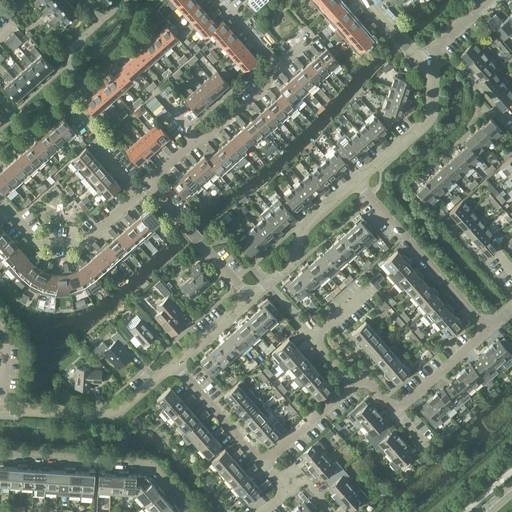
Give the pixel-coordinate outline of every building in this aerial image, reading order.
[(51,9),(56,15),(70,3),(72,0),(36,0),(32,3),(36,7),(43,0),(48,6),(40,12),(44,16),(51,9)] [(183,0),(177,6),(184,14),(197,2),(194,0),(183,0)] [(324,0),(319,5),(326,13),(339,1),(337,0),(324,0)] [(326,13),(332,20),(346,9),(339,1),(326,13)] [(184,14),(190,22),(204,10),(197,2),(184,14)] [(70,3),(56,15),(48,21),(52,25),(59,18),(64,24),(78,12),(80,9),(79,7),(78,8),(76,6),(74,8),(70,3)] [(332,20),(339,28),(352,17),(346,9),(332,20)] [(190,22),(197,29),(210,18),(204,10),(190,22)] [(511,20),(509,16),(503,22),(495,13),(486,22),(503,41),(509,35),(511,38),(511,20)] [(339,28),(346,36),(359,24),(352,17),(339,28)] [(204,38),(210,33),(210,32),(217,26),(217,25),(210,18),(197,29),(204,38)] [(210,33),(217,40),(230,28),(222,20),(217,25),(217,26),(210,32),(210,33)] [(346,36),(353,44),(366,32),(359,24),(346,36)] [(167,26),(159,33),(171,46),(179,39),(167,26)] [(217,40),(223,48),(236,36),(230,28),(217,40)] [(366,32),(353,44),(360,51),(373,40),(366,32)] [(14,33),(9,37),(17,46),(22,42),(14,33)] [(159,33),(152,40),(163,53),(171,46),(159,33)] [(223,48),(230,55),(243,44),(236,36),(223,48)] [(17,46),(9,37),(4,41),(13,50),(17,46)] [(152,40),(144,47),(155,60),(163,53),(152,40)] [(460,53),(468,62),(481,50),(473,41),(460,53)] [(230,55),(237,63),(250,52),(243,44),(230,55)] [(37,58),(32,62),(43,76),(46,79),(48,77),(47,76),(49,74),(47,72),(53,67),(41,54),(34,46),(30,50),(37,58)] [(144,47),(136,53),(148,66),(155,60),(144,47)] [(318,55),(332,71),(340,64),(326,48),(318,55)] [(468,62),(475,71),(489,59),(481,50),(468,62)] [(250,52),(237,63),(244,71),(257,59),(250,52)] [(136,53),(128,60),(140,73),(148,66),(136,53)] [(28,65),(23,70),(34,84),(37,86),(39,85),(38,84),(40,82),(38,80),(43,76),(32,62),(25,54),(21,58),(28,65)] [(311,62),(324,78),(332,71),(318,55),(311,62)] [(479,82),(479,83),(496,68),(489,59),(475,71),(482,79),(479,82)] [(120,67),(122,69),(132,80),(133,80),(140,73),(128,60),(120,67)] [(19,73),(14,78),(25,92),(28,94),(30,93),(29,92),(31,90),(29,88),(34,84),(23,70),(16,62),(12,66),(19,73)] [(303,69),(317,85),(324,78),(311,62),(303,69)] [(479,83),(487,91),(500,79),(493,71),(497,68),(496,68),(479,83)] [(122,69),(115,76),(126,89),(134,81),(133,80),(132,80),(122,69)] [(295,76),(309,91),(317,85),(303,69),(295,76)] [(25,92),(14,78),(7,70),(3,74),(10,81),(4,86),(16,100),(16,99),(19,102),(21,101),(20,100),(22,98),(20,96),(25,92)] [(217,71),(209,78),(221,91),(229,84),(217,71)] [(394,75),(390,87),(408,93),(410,85),(415,87),(417,83),(401,78),(402,76),(397,74),(396,76),(394,75)] [(115,76),(107,82),(118,95),(126,89),(115,76)] [(288,82),(301,98),(309,91),(295,76),(288,82)] [(209,78),(201,85),(213,98),(221,91),(209,78)] [(487,91),(494,100),(508,88),(500,79),(487,91)] [(107,82),(99,89),(111,102),(118,95),(107,82)] [(294,105),(294,104),(301,98),(288,82),(280,89),(283,93),(294,105)] [(201,85),(194,92),(205,105),(213,98),(201,85)] [(390,87),(387,98),(409,105),(410,102),(405,100),(408,93),(390,87)] [(511,93),(508,88),(494,100),(502,109),(511,100),(511,93)] [(99,89),(91,96),(103,109),(111,102),(99,89)] [(205,105),(194,92),(185,99),(197,112),(205,105)] [(276,100),(289,115),(298,108),(294,104),(294,105),(283,93),(276,100)] [(103,109),(91,96),(84,103),(95,116),(103,109)] [(409,105),(387,98),(383,109),(385,110),(383,115),(391,118),(392,112),(400,115),(403,106),(408,108),(409,105)] [(268,106),(279,119),(282,122),(289,115),(276,100),(268,106)] [(140,106),(133,112),(138,117),(145,111),(140,106)] [(260,113),(274,129),(277,126),(275,123),(279,119),(268,106),(260,113)] [(253,120),(264,132),(268,128),(271,131),(274,129),(260,113),(253,120)] [(376,116),(367,124),(382,141),(384,139),(381,135),(387,129),(376,116)] [(62,118),(54,125),(65,138),(70,134),(73,137),(76,134),(62,118)] [(491,118),(482,125),(494,139),(503,131),(491,118)] [(245,126),(259,142),(267,135),(264,132),(253,120),(245,126)] [(157,123),(150,130),(161,143),(169,136),(157,123)] [(367,124),(358,131),(370,145),(376,139),(380,143),(382,141),(367,124)] [(52,128),(47,132),(60,148),(64,145),(61,142),(65,138),(54,125),(52,128)] [(482,125),(473,133),(485,146),(494,139),(482,125)] [(237,133),(249,146),(253,142),(256,145),(259,142),(245,126),(237,133)] [(150,130),(142,137),(153,150),(161,143),(150,130)] [(358,131),(350,138),(349,139),(365,156),(367,154),(364,150),(370,145),(358,131)] [(47,132),(39,139),(50,152),(55,148),(57,151),(60,148),(47,132)] [(230,140),(244,156),(247,153),(244,150),(249,146),(237,133),(230,140)] [(473,133),(465,141),(480,158),(480,157),(477,154),(485,146),(473,133)] [(349,139),(350,138),(346,134),(337,143),(340,146),(352,160),(359,154),(362,158),(365,156),(349,139)] [(142,137),(134,144),(146,157),(153,150),(142,137)] [(39,139),(31,145),(45,161),(53,154),(50,152),(39,139)] [(222,147),(236,162),(244,156),(230,140),(222,147)] [(468,145),(459,152),(471,165),(480,158),(465,141),(464,141),(468,145)] [(146,157),(134,144),(126,151),(138,164),(146,157)] [(31,145),(24,152),(37,168),(45,161),(31,145)] [(70,161),(77,169),(93,156),(86,147),(70,161)] [(214,153),(228,169),(236,162),(222,147),(214,153)] [(336,150),(327,158),(342,176),(345,174),(341,170),(348,164),(336,150)] [(24,152),(16,159),(30,175),(37,168),(24,152)] [(459,152),(451,159),(463,173),(471,165),(459,152)] [(217,172),(217,173),(220,176),(228,169),(214,153),(207,160),(217,172)] [(77,169),(84,177),(100,163),(93,156),(77,169)] [(196,163),(210,179),(213,176),(217,173),(217,172),(207,160),(204,156),(196,163)] [(511,156),(500,167),(508,176),(511,172),(511,156)] [(327,158),(318,166),(330,179),(336,174),(340,178),(342,176),(327,158)] [(16,159),(8,166),(22,181),(30,175),(16,159)] [(451,159),(442,167),(454,180),(463,173),(451,159)] [(84,177),(91,185),(106,171),(100,163),(84,177)] [(188,170),(199,183),(204,179),(207,182),(210,179),(196,163),(188,170)] [(8,166),(1,172),(14,188),(22,181),(8,166)] [(318,166),(310,173),(325,191),(328,189),(324,185),(330,179),(318,166)] [(442,167),(434,174),(446,188),(454,180),(442,167)] [(182,172),(180,173),(179,175),(194,192),(202,186),(199,183),(188,170),(184,173),(184,172),(182,172)] [(91,185),(97,192),(113,179),(106,171),(91,185)] [(14,188),(1,172),(0,173),(0,188),(4,192),(6,195),(14,188)] [(310,173),(301,181),(313,194),(319,189),(323,193),(325,191),(310,173)] [(434,174),(425,182),(437,196),(446,188),(434,174)] [(179,175),(177,176),(176,177),(176,179),(177,180),(172,184),(184,196),(189,192),(191,195),(194,192),(179,175)] [(113,179),(97,192),(100,196),(103,193),(107,198),(120,187),(113,179)] [(301,181),(293,189),(308,206),(310,204),(307,200),(313,194),(301,181)] [(437,196),(425,182),(416,190),(418,191),(415,193),(426,205),(437,196)] [(308,206),(293,189),(284,196),(295,210),(302,204),(306,208),(308,206)] [(278,199),(269,207),(284,224),(290,219),(294,223),(297,220),(278,199)] [(449,212),(457,221),(470,209),(463,200),(449,212)] [(141,215),(152,228),(161,221),(145,203),(142,205),(144,209),(143,210),(144,212),(141,215)] [(84,204),(81,207),(84,211),(88,215),(95,209),(92,206),(89,209),(84,204)] [(260,214),(264,218),(279,236),(281,234),(278,229),(284,224),(269,207),(260,214)] [(457,221),(464,229),(478,218),(470,209),(457,221)] [(131,220),(144,235),(147,239),(155,232),(152,228),(141,215),(136,220),(134,218),(133,219),(130,216),(127,219),(129,222),(131,220)] [(356,224),(351,228),(363,243),(373,234),(363,224),(366,222),(361,216),(354,221),(356,224)] [(264,218),(255,226),(267,239),(273,234),(277,238),(279,236),(264,218)] [(464,229),(472,238),(486,226),(478,218),(464,229)] [(125,230),(136,242),(144,235),(131,220),(129,222),(128,223),(129,225),(125,230)] [(0,231),(0,246),(10,238),(6,233),(8,231),(6,229),(10,227),(7,223),(3,226),(5,228),(0,231)] [(255,226),(246,233),(262,251),(264,249),(261,245),(267,239),(255,226)] [(472,238),(480,247),(493,235),(486,226),(472,238)] [(343,231),(340,234),(357,253),(366,245),(363,243),(351,228),(345,233),(343,231)] [(115,235),(128,249),(136,242),(125,230),(120,234),(118,232),(116,233),(114,230),(110,233),(113,236),(115,235)] [(262,251),(246,233),(237,241),(249,255),(256,249),(260,253),(262,251)] [(338,240),(333,244),(348,261),(357,253),(340,234),(336,237),(338,240)] [(108,244),(120,257),(123,260),(131,253),(128,249),(115,235),(113,236),(111,238),(113,240),(108,244)] [(493,235),(480,247),(487,256),(501,244),(493,235)] [(0,246),(0,251),(4,257),(19,244),(18,242),(16,241),(14,242),(10,238),(0,246)] [(5,270),(8,268),(24,254),(20,249),(22,247),(21,246),(24,243),(21,239),(18,242),(19,244),(4,257),(10,263),(6,267),(5,265),(3,267),(5,270)] [(99,249),(112,264),(120,257),(108,244),(104,248),(102,246),(100,248),(97,244),(94,247),(97,251),(99,249)] [(325,247),(322,250),(338,269),(339,269),(348,261),(333,244),(327,249),(325,247)] [(92,258),(103,271),(112,264),(99,249),(97,251),(95,252),(97,254),(92,258)] [(314,260),(327,274),(330,278),(340,270),(339,269),(338,269),(322,250),(318,253),(320,255),(314,260)] [(383,263),(391,271),(407,257),(405,255),(403,255),(402,256),(397,251),(383,263)] [(14,276),(15,276),(33,260),(32,259),(30,257),(28,259),(24,254),(8,268),(14,276)] [(27,286),(39,268),(35,265),(36,264),(35,262),(38,259),(35,256),(32,259),(33,260),(15,276),(12,279),(14,282),(17,278),(27,286)] [(391,271),(398,279),(412,267),(407,262),(408,261),(409,259),(407,257),(391,271)] [(78,262),(81,265),(82,263),(95,278),(96,278),(103,271),(92,258),(87,262),(86,260),(84,262),(81,259),(78,262)] [(307,263),(304,266),(318,282),(327,274),(314,260),(309,265),(307,263)] [(80,268),(76,271),(85,289),(87,288),(90,288),(95,285),(96,282),(98,280),(96,278),(95,278),(82,263),(81,265),(79,266),(80,268)] [(198,263),(187,272),(192,277),(182,286),(192,298),(210,282),(203,275),(206,272),(198,263)] [(42,289),(56,292),(57,275),(52,274),(52,272),(50,271),(52,267),(48,265),(46,269),(48,270),(42,289)] [(302,271),(296,276),(309,290),(318,282),(304,266),(300,269),(302,271)] [(66,271),(70,290),(71,294),(73,293),(76,294),(81,292),(83,290),(85,289),(76,271),(71,272),(71,270),(68,271),(68,267),(63,267),(64,272),(66,271)] [(398,279),(405,287),(421,273),(419,271),(417,271),(416,272),(412,267),(398,279)] [(41,292),(42,289),(48,270),(46,269),(44,269),(43,271),(39,268),(27,286),(30,287),(31,289),(36,292),(38,291),(41,292)] [(56,292),(70,290),(66,271),(64,272),(62,272),(62,274),(57,275),(56,292)] [(374,285),(378,282),(384,277),(379,272),(370,280),(374,285)] [(405,287),(412,295),(426,283),(422,279),(423,278),(423,275),(421,273),(405,287)] [(309,290),(296,276),(291,281),(289,278),(280,286),(292,299),(297,295),(300,298),(309,290)] [(412,295),(420,304),(435,289),(434,287),(433,288),(431,287),(430,288),(426,283),(412,295)] [(420,304),(427,312),(440,300),(436,295),(437,294),(437,292),(435,289),(420,304)] [(155,316),(172,335),(183,325),(175,316),(180,312),(168,298),(159,305),(162,309),(155,316)] [(255,313),(267,327),(269,330),(275,325),(272,323),(276,319),(279,323),(285,318),(267,298),(258,306),(260,308),(255,313)] [(430,323),(434,320),(450,306),(448,304),(446,304),(444,305),(440,300),(427,312),(423,315),(430,323)] [(434,320),(441,328),(455,316),(450,311),(451,310),(451,308),(452,308),(450,306),(434,320)] [(130,328),(127,324),(123,324),(118,327),(129,339),(134,335),(143,346),(155,335),(145,324),(150,320),(142,311),(137,315),(141,319),(130,328)] [(247,315),(244,319),(258,335),(267,327),(255,313),(249,317),(247,315)] [(455,316),(441,328),(449,336),(462,325),(455,316)] [(242,324),(237,329),(249,343),(258,335),(244,319),(240,322),(242,324)] [(355,342),(357,344),(373,330),(365,321),(352,333),(357,339),(356,340),(356,342),(355,342)] [(226,334),(240,351),(243,355),(252,347),(249,343),(237,329),(231,333),(229,331),(226,334)] [(362,345),(367,350),(380,338),(373,330),(357,344),(359,346),(361,346),(362,345)] [(108,347),(103,342),(93,350),(100,358),(105,354),(118,368),(131,356),(122,346),(126,342),(117,331),(111,336),(115,341),(108,347)] [(224,340),(219,344),(231,359),(240,351),(226,334),(222,338),(224,340)] [(492,344),(488,347),(501,363),(508,357),(511,361),(511,359),(511,346),(504,337),(500,341),(498,339),(492,344)] [(275,350),(283,359),(296,347),(289,338),(275,350)] [(370,358),(371,360),(387,346),(380,338),(367,350),(371,355),(370,356),(370,358)] [(211,347),(208,350),(222,367),(231,359),(219,344),(213,349),(211,347)] [(377,361),(381,366),(394,354),(387,346),(371,360),(373,362),(376,362),(377,361)] [(286,370),(290,367),(303,355),(296,347),(283,359),(279,362),(279,365),(283,370),(286,370)] [(480,358),(476,362),(491,378),(498,372),(495,369),(501,363),(488,347),(483,351),(484,352),(478,356),(480,358)] [(222,367),(208,350),(204,353),(206,356),(200,361),(213,375),(222,367)] [(384,374),(386,376),(402,362),(394,354),(381,366),(385,371),(384,372),(384,374)] [(290,367),(297,375),(310,363),(303,355),(290,367)] [(402,362),(386,376),(388,379),(388,378),(390,379),(391,378),(396,383),(412,368),(412,366),(407,360),(405,360),(402,362)] [(464,368),(460,372),(474,388),(480,382),(483,385),(491,378),(476,362),(472,365),(470,363),(465,368),(464,368)] [(301,386),(304,383),(318,371),(310,363),(297,375),(294,378),(294,381),(298,385),(301,385),(301,386)] [(101,383),(101,371),(90,370),(91,369),(77,368),(75,388),(89,389),(90,382),(101,383)] [(304,383),(311,391),(325,379),(318,371),(304,383)] [(452,383),(448,386),(463,403),(470,397),(467,393),(474,388),(460,372),(456,376),(450,381),(452,383)] [(325,379),(311,391),(319,400),(332,388),(325,379)] [(224,396),(231,404),(249,388),(242,380),(224,396)] [(437,393),(432,396),(446,412),(452,406),(455,410),(463,403),(448,386),(444,390),(442,388),(437,393)] [(157,399),(164,407),(164,408),(178,396),(170,387),(157,399)] [(231,404),(238,412),(252,400),(256,397),(249,388),(231,404)] [(168,419),(171,416),(185,404),(178,396),(164,408),(164,407),(160,411),(168,419)] [(446,412),(432,396),(428,400),(423,405),(424,407),(420,411),(435,428),(442,421),(439,418),(446,412)] [(238,412),(245,420),(259,408),(252,400),(238,412)] [(356,419),(362,426),(378,412),(374,408),(369,402),(367,404),(363,400),(346,415),(353,422),(356,419)] [(171,416),(178,424),(192,412),(185,404),(171,416)] [(253,428),(266,417),(270,413),(263,405),(259,408),(245,420),(253,428)] [(178,424),(186,432),(199,420),(192,412),(178,424)] [(364,435),(371,443),(388,428),(384,424),(386,422),(381,417),(382,416),(378,412),(362,426),(368,432),(364,435)] [(253,428),(260,436),(273,425),(266,417),(253,428)] [(189,443),(193,440),(206,428),(199,420),(186,432),(182,435),(189,443)] [(273,425),(260,436),(267,445),(281,433),(273,425)] [(193,440),(200,448),(213,436),(206,428),(193,440)] [(381,447),(387,454),(402,440),(398,436),(393,430),(391,432),(388,428),(371,443),(377,450),(381,447)] [(213,436),(200,448),(207,457),(221,445),(213,436)] [(307,466),(311,471),(327,457),(321,450),(324,447),(318,440),(301,455),(305,459),(303,461),(308,466),(307,466)] [(402,440),(387,454),(392,460),(389,463),(395,470),(412,456),(409,452),(411,450),(406,444),(402,440)] [(211,461),(219,470),(232,458),(225,449),(211,461)] [(322,479),(325,483),(342,468),(336,460),(332,463),(327,457),(311,471),(315,475),(320,480),(322,479)] [(219,470),(226,478),(240,466),(232,458),(219,470)] [(9,486),(10,467),(3,466),(3,463),(0,463),(0,493),(2,494),(4,491),(5,485),(9,486)] [(17,467),(10,467),(9,486),(21,487),(22,465),(18,464),(17,467)] [(27,465),(22,465),(21,487),(33,487),(34,468),(27,468),(27,465)] [(34,468),(33,487),(32,496),(45,496),(45,493),(46,466),(42,466),(41,469),(34,468)] [(51,467),(46,466),(45,493),(56,494),(57,494),(58,470),(51,469),(51,467)] [(226,478),(233,486),(247,474),(240,466),(226,478)] [(65,470),(58,470),(57,494),(56,494),(56,495),(69,496),(70,468),(65,467),(65,470)] [(75,468),(70,468),(69,496),(81,496),(82,471),(75,471),(75,468)] [(332,494),(336,498),(351,485),(345,478),(349,475),(342,468),(325,483),(329,487),(327,488),(332,494)] [(89,472),(82,471),(81,496),(93,497),(95,469),(89,469),(89,472)] [(98,491),(110,492),(111,473),(104,473),(105,470),(99,470),(98,491)] [(110,492),(122,493),(124,471),(119,471),(119,474),(111,473),(110,492)] [(122,493),(136,494),(145,476),(128,474),(129,472),(124,471),(122,493)] [(233,486),(240,494),(254,482),(247,474),(233,486)] [(136,494),(145,504),(162,490),(158,486),(156,488),(145,476),(136,494)] [(254,482),(240,494),(237,497),(244,506),(270,483),(267,479),(261,485),(261,486),(259,486),(258,487),(254,482)] [(351,485),(336,498),(339,503),(340,502),(345,508),(346,506),(350,510),(367,496),(360,488),(357,491),(351,485)] [(145,504),(151,511),(154,511),(167,501),(163,495),(165,494),(162,490),(145,504)] [(304,501),(294,510),(295,511),(320,511),(309,500),(305,503),(304,501)] [(167,501),(154,511),(178,511),(180,511),(174,504),(172,506),(167,501)]
